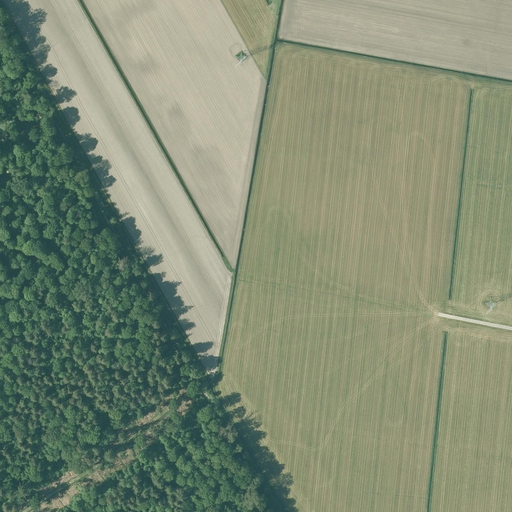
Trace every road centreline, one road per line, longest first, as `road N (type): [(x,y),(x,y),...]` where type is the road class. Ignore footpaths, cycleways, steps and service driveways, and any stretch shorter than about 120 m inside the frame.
road 1 (track): [(0,140),(52,115),(273,511)]
road 2 (track): [(23,511),(199,384)]
